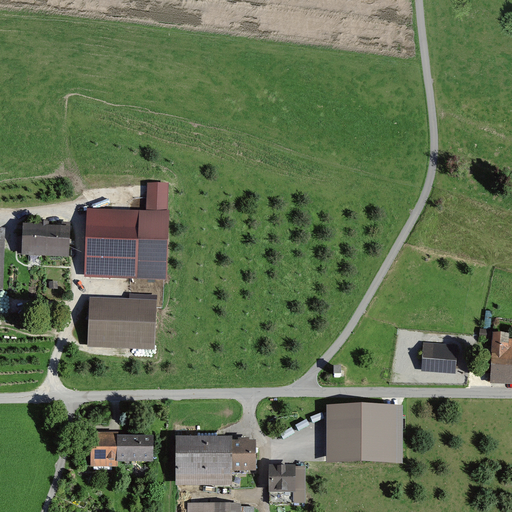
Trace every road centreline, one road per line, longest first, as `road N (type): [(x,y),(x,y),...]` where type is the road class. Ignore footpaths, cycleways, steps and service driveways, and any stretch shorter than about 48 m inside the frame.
road 1 (unclassified): [(0,398),(511,394)]
road 2 (track): [(305,392),(430,185),(434,133),(420,0)]
road 3 (track): [(264,511),(265,444),(250,416),(250,393)]
